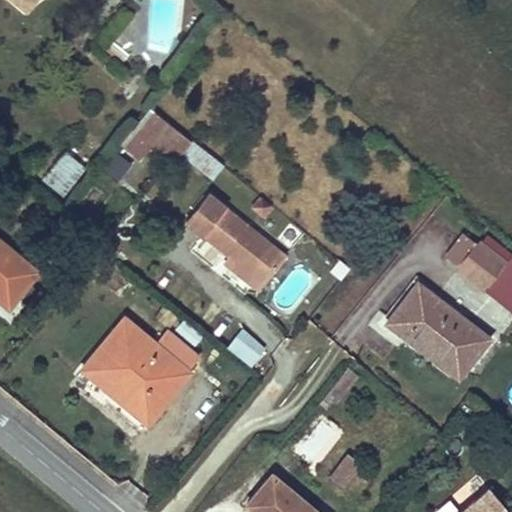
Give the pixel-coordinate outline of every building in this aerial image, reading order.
[(11,0),(24,10),(32,0),(11,0)] [(191,141),(150,107),(122,143),(139,157),(153,140),(177,159),(191,141)] [(63,195),(85,168),(66,152),(43,179),(63,195)] [(122,180),(132,162),(118,154),(108,173),(122,180)] [(285,255),(208,194),(189,218),(205,231),(202,235),(230,257),(262,283),(285,255)] [(205,231),(189,218),(186,222),(202,235),(205,231)] [(511,254),(488,235),(481,243),(479,242),(478,244),(465,234),(447,257),(460,267),(459,269),(485,289),(511,309),(511,254)] [(37,271),(0,241),(0,299),(8,306),(37,271)] [(230,257),(226,262),(258,289),(262,283),(230,257)] [(341,279),(349,268),(339,261),(331,271),(341,279)] [(486,339),(418,286),(394,316),(411,329),(406,335),(458,375),(486,339)] [(411,329),(394,316),(389,322),(406,335),(411,329)] [(154,343),(124,317),(82,369),(140,416),(167,383),(175,390),(189,372),(187,369),(184,367),(154,343)] [(182,318),(174,327),(192,342),(200,333),(182,318)] [(227,343),(250,365),(266,348),(243,326),(227,343)] [(187,369),(198,356),(166,329),(154,343),(184,367),(187,369)] [(352,383),(358,375),(348,367),(342,375),(352,383)] [(337,402),(352,383),(342,375),(326,394),(327,395),(331,398),(333,399),(337,402)] [(147,422),(175,390),(167,383),(140,416),(147,422)] [(326,408),(333,399),(331,398),(327,395),(321,403),(326,408)] [(322,412),(292,448),(315,467),(345,432),(322,412)] [(346,485),(363,462),(350,453),(334,475),(346,485)] [(322,511),(275,474),(252,502),(263,511),(322,511)] [(509,511),(489,488),(459,511),(509,511)] [(263,511),(252,502),(250,504),(260,511),(263,511)]
